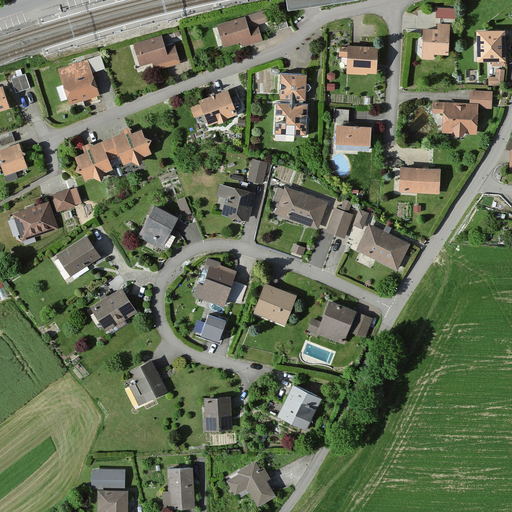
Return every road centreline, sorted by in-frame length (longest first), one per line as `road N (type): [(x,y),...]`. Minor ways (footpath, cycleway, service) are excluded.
road 1 (residential): [(395,309),(261,253),(225,244),(196,248),(162,279),(162,325),(192,354),(256,369)]
road 2 (residential): [(392,0),(320,18),(282,49),(46,142),(55,173)]
road 3 (unclassified): [(395,309),(283,511)]
road 4 (residential): [(410,155),(387,154),(397,0)]
road 5 (unclassified): [(473,187),(395,309)]
